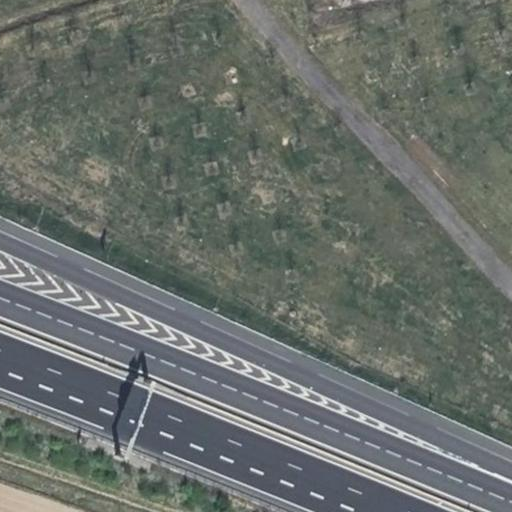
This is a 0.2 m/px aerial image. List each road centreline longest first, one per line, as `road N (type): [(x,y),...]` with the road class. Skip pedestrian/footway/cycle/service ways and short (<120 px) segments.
road 1 (motorway): [(511,472),(0,238)]
road 2 (motorway): [(511,500),(0,299)]
road 3 (motorway): [(0,349),(407,511)]
road 4 (track): [(511,282),(245,0)]
